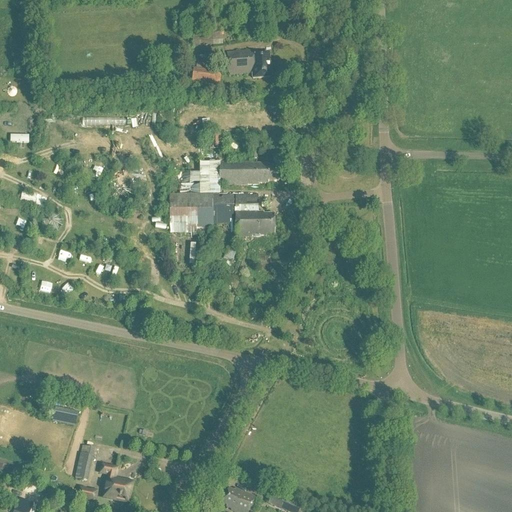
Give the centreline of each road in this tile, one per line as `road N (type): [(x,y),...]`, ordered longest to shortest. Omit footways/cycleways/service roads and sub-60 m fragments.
road 1 (tertiary): [(264,361),(0,306)]
road 2 (track): [(309,142),(246,110),(190,109),(183,151),(175,153),(151,132),(130,135)]
road 3 (tertiary): [(403,394),(386,194)]
road 4 (track): [(369,195),(264,361)]
road 5 (tertiary): [(174,511),(264,361)]
road 6 (track): [(192,511),(257,396),(264,361)]
road 7 (tertiary): [(385,155),(379,0)]
road 8 (tertiary): [(403,394),(264,361)]
road 9 (unclassified): [(511,158),(385,155)]
road 10 (track): [(391,511),(379,389)]
